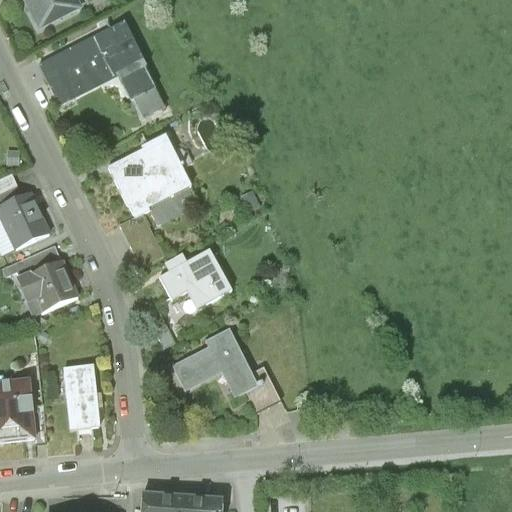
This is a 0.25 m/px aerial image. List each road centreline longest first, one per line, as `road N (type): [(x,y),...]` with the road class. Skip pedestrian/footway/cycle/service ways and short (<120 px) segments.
road 1 (residential): [(135,470),(123,309),(0,65)]
road 2 (unclassified): [(511,438),(275,460)]
road 3 (residential): [(275,460),(135,470)]
road 4 (residential): [(135,470),(0,484)]
